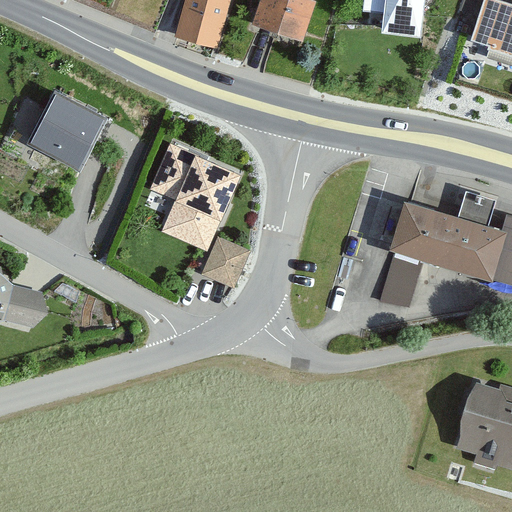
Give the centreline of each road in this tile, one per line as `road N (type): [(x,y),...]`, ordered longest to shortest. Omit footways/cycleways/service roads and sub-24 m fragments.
road 1 (tertiary): [(7,1),(200,87),(304,118)]
road 2 (residential): [(249,314),(280,342),(321,362),(511,338)]
road 3 (residential): [(187,349),(150,306),(0,227)]
road 4 (tertiary): [(304,118),(511,161)]
road 5 (residential): [(304,118),(276,260),(249,314)]
road 6 (residential): [(187,349),(0,402)]
